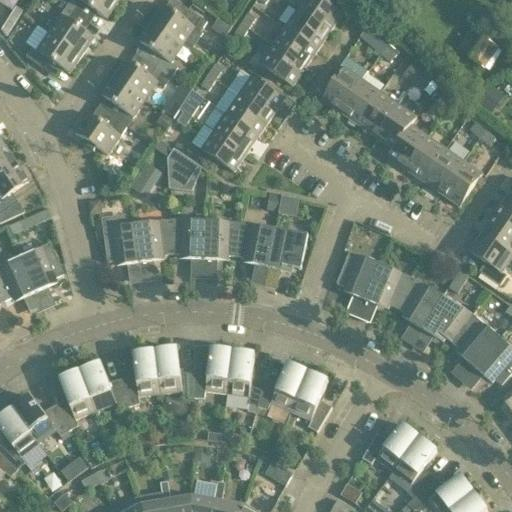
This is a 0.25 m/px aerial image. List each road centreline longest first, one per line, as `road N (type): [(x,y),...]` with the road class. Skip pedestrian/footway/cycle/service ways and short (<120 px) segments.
road 1 (residential): [(356,194),(444,251),(511,161)]
road 2 (residential): [(102,324),(159,313),(237,313),(301,330)]
road 3 (residential): [(102,324),(53,150)]
road 4 (residential): [(382,369),(458,421),(511,482)]
road 5 (residential): [(53,150),(143,8)]
road 6 (residential): [(300,511),(382,369)]
road 7 (residential): [(301,330),(356,194)]
